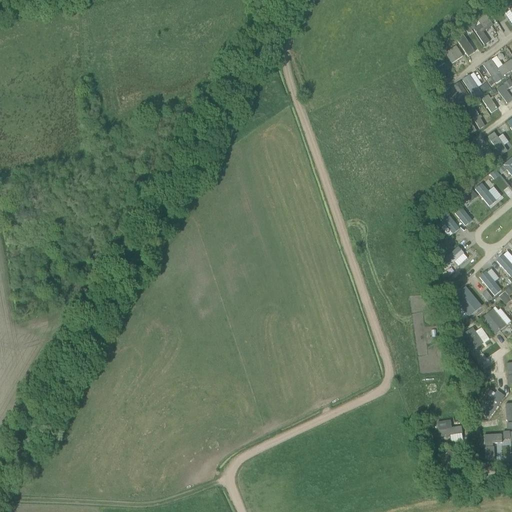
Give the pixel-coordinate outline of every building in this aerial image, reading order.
[(479,25),(473,29),(483,46),(488,42),(482,33),(492,26),(488,20),(485,16),(477,21),(479,25)] [(455,46),(444,54),(450,64),(461,57),(455,46)] [(443,64),(440,58),(428,66),(437,81),(442,78),(436,68),(443,64)] [(511,63),(510,60),(496,69),(489,60),(482,65),(490,77),(485,81),(489,87),(503,78),(501,76),(511,69),(511,63)] [(469,75),(461,81),(475,100),(483,94),(469,75)] [(511,85),(508,80),(503,85),(503,86),(504,85),(507,89),(508,90),(511,86),(511,85)] [(457,94),(445,101),(448,106),(452,112),(469,101),(458,83),(452,87),(457,94)] [(494,90),(488,94),(491,98),(497,94),(494,90)] [(479,130),(485,127),(474,107),(468,110),(479,130)] [(458,111),(450,116),(452,120),(460,115),(458,111)] [(499,152),(510,142),(498,129),(487,139),(499,152)] [(465,152),(458,156),(462,161),(468,157),(465,152)] [(501,166),(496,170),(500,175),(505,171),(501,166)] [(495,171),(489,175),(494,181),(499,177),(495,171)] [(472,191),(467,195),(472,202),(477,198),(472,191)] [(442,249),(436,254),(440,259),(446,254),(442,249)] [(448,278),(443,283),(448,287),(452,283),(448,278)] [(505,303),(511,296),(511,285),(499,297),(505,303)] [(486,292),(481,295),(487,303),(492,300),(486,292)] [(505,326),(491,310),(480,320),(493,336),(505,326)] [(460,317),(453,322),(457,327),(464,323),(460,317)] [(482,345),(471,329),(459,338),(464,345),(469,353),(482,345)] [(468,358),(456,366),(466,380),(478,371),(468,358)] [(485,408),(495,392),(491,389),(481,405),(485,408)] [(497,392),(482,414),(489,419),(504,396),(497,392)] [(511,414),(511,393),(503,409),(511,414)]
